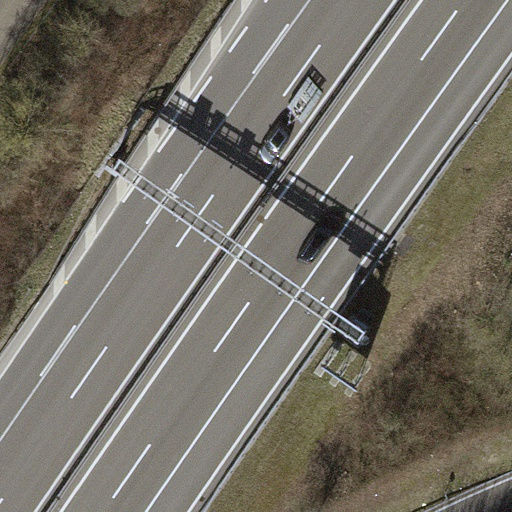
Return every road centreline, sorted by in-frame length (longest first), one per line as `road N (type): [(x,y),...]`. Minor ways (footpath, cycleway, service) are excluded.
road 1 (motorway): [(127,511),(488,0)]
road 2 (motorway): [(333,0),(0,474)]
